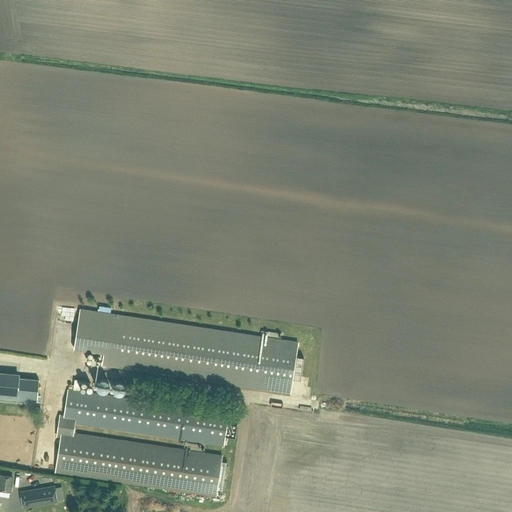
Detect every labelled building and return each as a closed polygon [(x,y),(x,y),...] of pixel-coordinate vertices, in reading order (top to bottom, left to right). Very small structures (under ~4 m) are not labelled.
[(104,353),(110,314),(80,310),(74,349),(104,353)] [(290,393),(292,379),(296,357),(298,343),(110,314),(104,353),(102,364),(290,393)] [(296,357),(292,379),(300,380),(304,358),(296,357)] [(19,378),(17,400),(37,402),(39,380),(19,378)] [(216,496),(217,490),(221,461),(222,456),(72,433),(73,423),(224,446),(228,415),(68,390),(64,416),(60,415),(57,436),(61,437),(55,472),(216,496)] [(221,461),(217,490),(223,491),(227,462),(221,461)] [(0,490),(9,492),(12,476),(0,474),(0,490)] [(57,503),(54,486),(29,490),(32,507),(57,503)]
